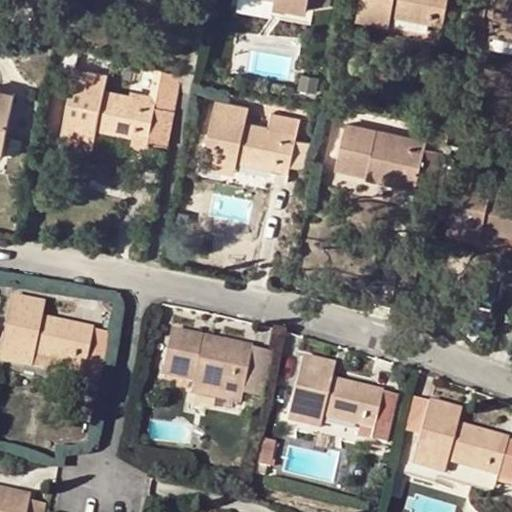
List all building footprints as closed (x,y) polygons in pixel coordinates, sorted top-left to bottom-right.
[(276,0),(277,0),(291,3),(290,9),(308,12),(310,0),(276,0)] [(276,7),(290,9),(291,3),(277,0),(276,7)] [(361,0),(357,22),(379,25),(381,14),(392,17),(443,26),(448,0),(361,0)] [(511,1),(507,0),(498,0),(491,36),(511,40),(511,1)] [(390,27),(392,17),(381,14),(379,25),(390,27)] [(78,51),(59,47),(55,71),(74,74),(78,51)] [(169,148),(183,76),(156,69),(150,101),(104,94),(106,80),(74,74),(63,137),(86,141),(87,130),(97,132),(136,139),(151,141),(150,145),(169,148)] [(0,159),(3,160),(14,98),(0,95),(0,159)] [(204,167),(225,172),(227,161),(239,163),(290,173),(292,167),(297,142),(301,121),(273,116),(270,129),(247,125),(249,112),(215,106),(204,167)] [(378,133),(348,126),(337,170),(368,177),(370,170),(420,181),(428,144),(413,141),(412,146),(377,138),(378,133)] [(86,141),(63,137),(61,148),(94,153),(97,132),(87,130),(86,141)] [(413,141),(378,133),(377,138),(412,146),(413,141)] [(151,141),(136,139),(133,153),(148,156),(150,145),(151,141)] [(309,145),(297,142),(292,167),(304,169),(309,145)] [(236,174),(239,163),(227,161),(225,172),(236,174)] [(417,191),(420,181),(370,170),(368,177),(367,179),(417,191)] [(449,234),(472,238),(474,227),(485,229),(511,234),(511,195),(492,191),(495,179),(461,173),(449,234)] [(482,240),(485,229),(474,227),(472,238),(482,240)] [(473,299),(445,327),(457,339),(465,332),(476,342),(498,321),(473,299)] [(0,360),(0,363),(21,367),(23,356),(85,368),(83,379),(83,381),(100,385),(110,334),(42,321),(44,307),(11,301),(0,360)] [(163,377),(194,383),(195,375),(246,386),(254,349),(238,346),(237,351),(203,344),(204,339),(172,333),(163,377)] [(238,346),(204,339),(203,344),(237,351),(238,346)] [(21,367),(83,379),(85,368),(23,356),(21,367)] [(335,368),(303,360),(289,422),(310,427),(312,416),(323,418),(374,430),(383,393),(332,381),(335,368)] [(244,396),(246,386),(195,375),(194,383),(193,386),(244,396)] [(281,389),(276,410),(290,413),(294,392),(281,389)] [(397,397),(383,393),(374,430),(388,433),(397,397)] [(423,434),(431,403),(422,401),(414,432),(423,434)] [(431,403),(423,434),(414,464),(435,470),(438,460),(448,463),(500,476),(499,480),(511,483),(511,442),(510,442),(511,439),(459,425),(463,412),(431,403)] [(320,430),(323,418),(312,416),(310,427),(320,430)] [(275,444),(261,441),(254,476),(263,478),(265,468),(270,469),(275,444)] [(438,460),(435,470),(446,473),(448,463),(438,460)] [(449,478),(493,490),(497,477),(452,465),(449,478)] [(0,497),(15,500),(16,496),(0,492),(0,497)] [(44,511),(45,509),(46,506),(30,503),(31,499),(16,496),(15,500),(0,497),(0,511),(44,511)]
